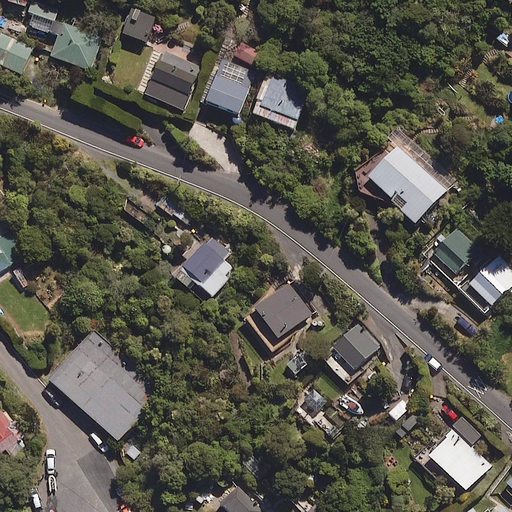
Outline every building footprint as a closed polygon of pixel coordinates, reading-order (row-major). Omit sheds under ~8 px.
[(27,0),(5,0),(4,3),(22,12),(27,0)] [(77,76),(94,41),(55,21),(59,12),(36,0),(32,0),(24,17),(31,20),(28,27),(56,41),(46,60),(77,76)] [(152,22),(128,13),(118,39),(143,47),(152,22)] [(30,51),(0,35),(0,69),(16,78),(30,51)] [(258,55),(239,45),(231,60),(250,70),(258,55)] [(198,70),(160,54),(141,100),(179,115),(198,70)] [(252,75),(216,62),(200,106),(236,119),(252,75)] [(306,88),(265,74),(250,120),(291,134),(306,88)] [(443,193),(394,150),(363,187),(412,229),(443,193)] [(429,257),(450,278),(466,262),(468,264),(479,254),(456,230),(429,257)] [(2,241),(0,237),(0,273),(26,257),(12,235),(2,241)] [(228,254),(209,238),(170,283),(201,310),(235,270),(223,260),(228,254)] [(511,286),(511,270),(497,256),(458,296),(481,318),(511,286)] [(311,315),(283,285),(240,326),(268,355),(311,315)] [(329,353),(332,357),(321,367),(342,390),(353,379),(348,375),(377,349),(357,327),(329,353)] [(51,382),(120,444),(166,393),(96,331),(51,382)] [(303,368),(291,357),(278,369),(289,381),(303,368)] [(0,459),(23,442),(0,412),(0,459)] [(479,438),(461,420),(452,429),(470,447),(479,438)] [(433,481),(439,475),(463,497),(489,468),(452,435),(434,454),(427,448),(414,463),(433,481)] [(259,511),(236,489),(216,509),(219,511),(259,511)] [(318,511),(305,495),(295,504),(300,511),(318,511)]
